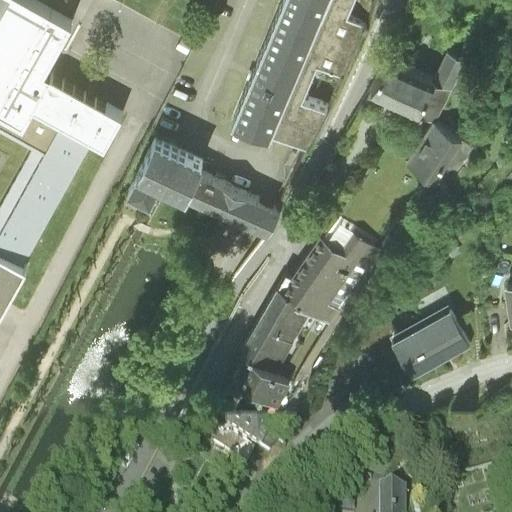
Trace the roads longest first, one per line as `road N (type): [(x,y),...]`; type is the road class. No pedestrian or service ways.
road 1 (residential): [(146,511),(217,364),(281,256),(391,0)]
road 2 (residential): [(259,511),(356,427),(457,375),(511,359)]
